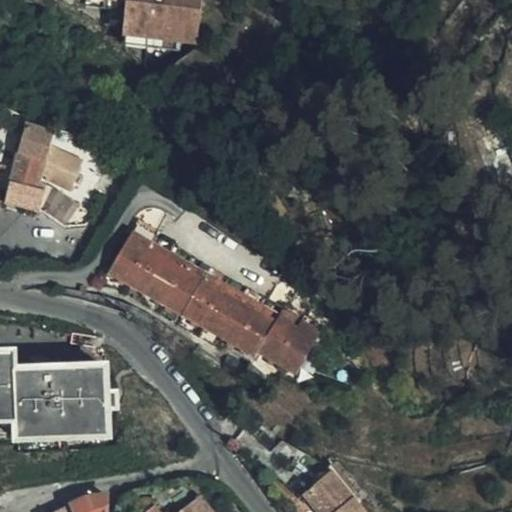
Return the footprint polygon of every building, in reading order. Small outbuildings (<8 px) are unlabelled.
[(113,0),(127,1),(123,34),(198,43),(202,0),(113,0)] [(76,238),(91,217),(41,182),(54,135),(28,127),(6,207),(47,215),(76,238)] [(258,352),(298,374),(321,335),(283,315),(280,317),(134,235),(111,276),(256,357),(258,352)] [(20,441),(107,438),(105,371),(16,373),(15,356),(0,357),(0,423),(18,423),(20,441)] [(362,511),(332,474),(303,498),(314,511),(362,511)] [(87,493),(70,499),(73,509),(74,511),(107,511),(108,495),(90,499),(88,493),(87,493)] [(211,511),(201,498),(182,511),(159,511),(156,508),(151,511),(211,511)]
